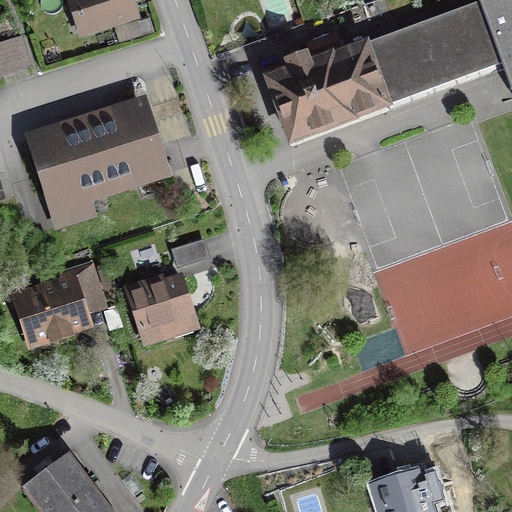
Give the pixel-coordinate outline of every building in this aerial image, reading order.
[(132,17),(126,0),(70,0),(81,33),(132,17)] [(511,0),(486,0),(478,3),(364,45),(364,47),(309,66),(305,55),(295,59),(284,63),(288,74),(268,82),(290,141),(386,106),(386,107),(387,107),(387,106),(499,65),(500,65),(506,80),(511,96),(511,0)] [(0,45),(0,77),(28,68),(19,39),(0,45)] [(161,174),(140,107),(32,142),(54,208),(60,227),(87,218),(81,199),(161,174)] [(139,332),(191,315),(179,279),(128,296),(139,332)] [(49,337),(51,343),(70,337),(68,331),(82,326),(85,320),(75,289),(65,284),(24,297),(19,306),(31,342),(49,337)] [(109,511),(67,455),(28,485),(42,503),(35,508),(38,511),(109,511)] [(430,511),(419,473),(372,487),(378,506),(380,505),(382,511),(430,511)]
